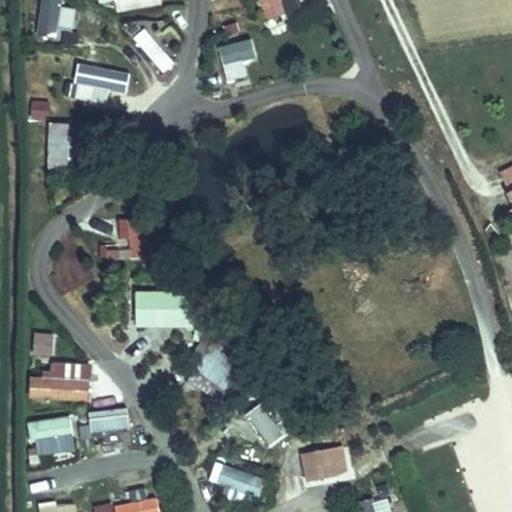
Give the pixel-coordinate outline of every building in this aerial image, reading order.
[(40,0),(39,31),(74,33),(76,7),(64,6),(64,0),(40,0)] [(98,0),(99,9),(161,3),(160,0),(98,0)] [(297,0),(259,0),(267,21),(301,10),(297,0)] [(220,47),(229,78),(248,72),(244,62),(259,57),(253,37),(220,47)] [(71,96),(98,97),(100,66),(73,65),(71,96)] [(69,170),(71,122),(49,121),(48,169),(69,170)] [(511,175),(502,180),(511,201),(511,175)] [(137,259),(156,256),(151,219),(132,222),(137,259)] [(205,328),(207,291),(138,288),(136,325),(205,328)] [(35,331),(33,354),(54,356),(55,333),(35,331)] [(91,402),(93,362),(52,360),(51,375),(31,374),(29,399),(91,402)] [(92,431),(130,430),(130,410),(92,411),(92,431)] [(242,426),(262,430),(265,413),(245,410),(242,426)] [(262,430),(236,428),(234,452),(280,456),(284,417),(263,415),(262,430)] [(35,455),(75,451),(72,416),(32,420),(35,455)] [(344,442),(300,451),(307,485),(351,475),(344,442)] [(268,474),(215,459),(209,480),(262,495),(268,474)] [(394,511),(392,495),(361,499),(362,511),(394,511)] [(97,511),(161,511),(160,498),(96,504),(97,511)] [(471,511),(489,511),(487,503),(470,507),(471,511)]
